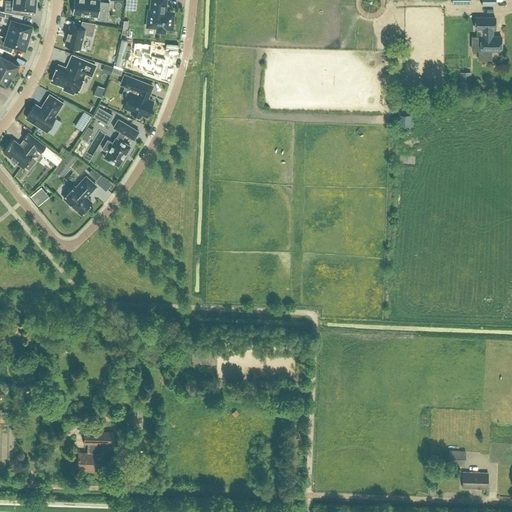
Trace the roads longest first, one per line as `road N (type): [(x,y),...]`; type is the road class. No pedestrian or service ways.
road 1 (residential): [(0,174),(59,245),(94,226),(160,129),(185,56),(192,0)]
road 2 (track): [(307,495),(0,483)]
road 3 (track): [(511,502),(307,495)]
road 4 (residential): [(57,0),(44,61),(0,127)]
